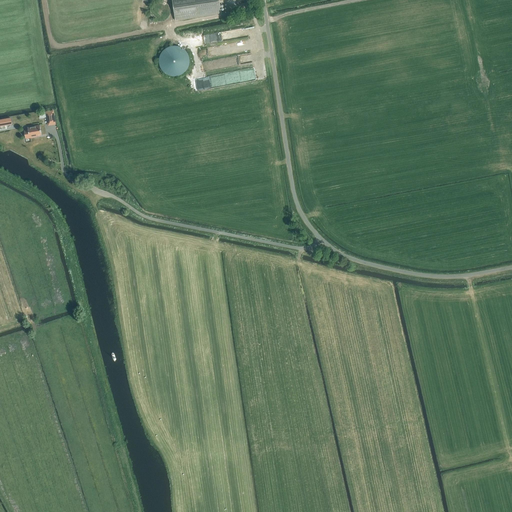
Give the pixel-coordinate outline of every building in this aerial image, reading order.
[(172,0),(175,20),(185,18),(221,13),(219,0),(172,0)] [(170,11),(171,10),(170,9),(170,8),(170,7),(169,6),(168,5),(167,3),(166,2),(164,1),(163,1),(161,1),(160,1),(158,1),(156,1),(155,2),(154,2),(153,3),(152,4),(151,6),(151,7),(150,9),(150,11),(150,12),(151,14),(151,15),(151,16),(152,17),(154,18),(155,19),(158,21),(160,21),(161,21),(162,21),(164,20),(165,20),(167,19),(168,18),(169,16),(169,15),(170,13),(170,12),(170,11)] [(158,60),(158,62),(159,63),(159,64),(159,66),(160,67),(160,68),(161,69),(162,70),(163,71),(164,72),(165,73),(166,74),(167,75),(169,75),(170,75),(171,76),(173,76),(174,76),(175,76),(177,76),(178,76),(179,75),(181,75),(182,74),(183,73),(184,72),(185,71),(186,70),(187,69),(187,68),(188,67),(189,66),(189,64),(189,63),(190,62),(190,60),(190,59),(189,58),(189,56),(189,55),(188,54),(187,53),(187,51),(186,50),(185,49),(184,48),(183,48),(182,47),(181,46),(179,46),(178,45),(177,45),(175,45),(174,45),(173,45),(171,45),(170,45),(169,46),(167,46),(166,47),(165,48),(164,48),(163,49),(162,50),(161,51),(160,53),(160,54),(159,55),(159,56),(159,58),(158,59),(158,60)] [(236,57),(199,62),(200,71),(237,66),(236,57)] [(55,124),(53,111),(46,112),(48,125),(55,124)] [(0,119),(0,126),(12,124),(11,118),(0,119)] [(40,125),(27,127),(28,130),(24,131),(25,137),(29,136),(29,137),(41,135),(40,125)]
